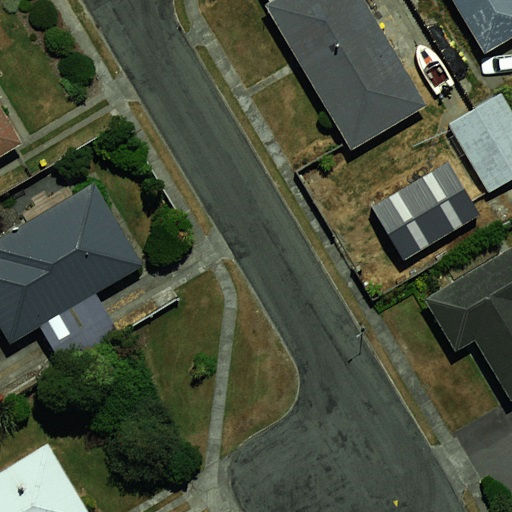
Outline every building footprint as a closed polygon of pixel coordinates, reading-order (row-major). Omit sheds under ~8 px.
[(383,0),(272,0),(359,143),(440,99),(383,0)] [(511,0),(461,0),(491,50),(511,38),(511,0)] [(0,79),(0,155),(35,133),(0,79)] [(511,85),(455,119),(501,196),(511,189),(511,85)] [(312,153),(288,168),(318,214),(342,199),(312,153)] [(451,160),(368,205),(398,274),(493,224),(451,160)] [(107,185),(0,252),(0,280),(42,347),(162,271),(107,185)] [(511,250),(442,290),(468,346),(490,338),(511,381),(511,250)] [(115,511),(68,442),(0,485),(0,511),(115,511)]
